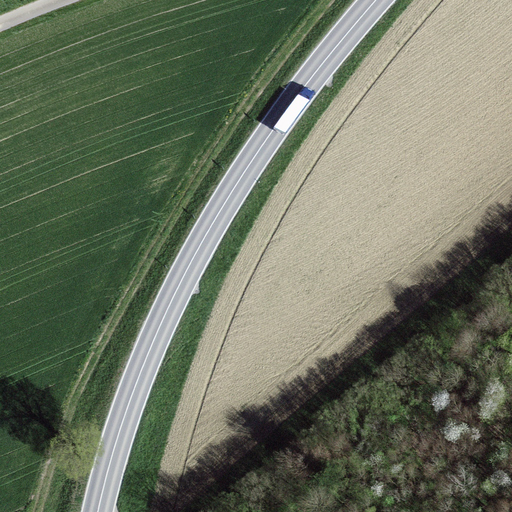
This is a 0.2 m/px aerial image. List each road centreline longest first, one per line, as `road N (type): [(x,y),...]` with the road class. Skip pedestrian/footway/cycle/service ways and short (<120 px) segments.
road 1 (track): [(331,0),(272,74),(122,301),(50,453),(33,511)]
road 2 (secondary): [(98,511),(142,362),(205,233),(266,138),(375,0)]
